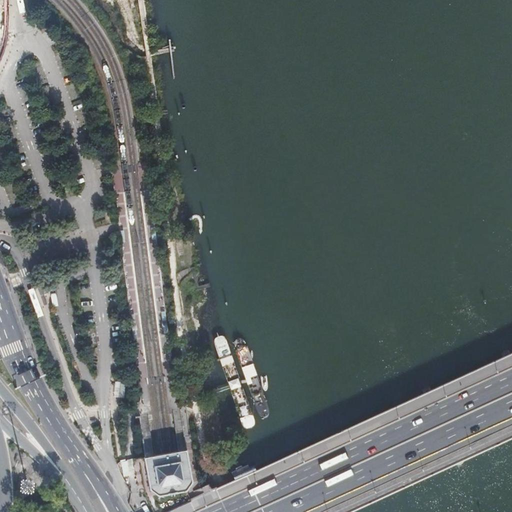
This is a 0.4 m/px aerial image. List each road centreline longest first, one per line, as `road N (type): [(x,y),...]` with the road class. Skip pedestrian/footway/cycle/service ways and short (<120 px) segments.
road 1 (primary): [(511,377),(216,511)]
road 2 (primary): [(280,511),(511,406)]
road 3 (unknown): [(118,511),(27,380),(0,311)]
road 4 (primary): [(0,422),(67,479),(85,511)]
